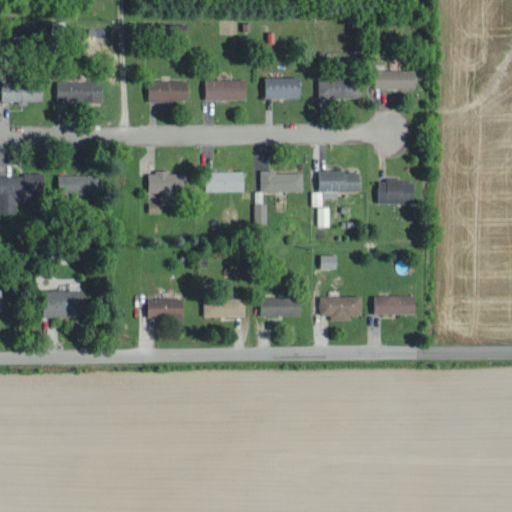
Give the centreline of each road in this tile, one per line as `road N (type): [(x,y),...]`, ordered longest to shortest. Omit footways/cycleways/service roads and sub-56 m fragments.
road 1 (residential): [(0,357),(511,352)]
road 2 (residential): [(388,132),(0,134)]
